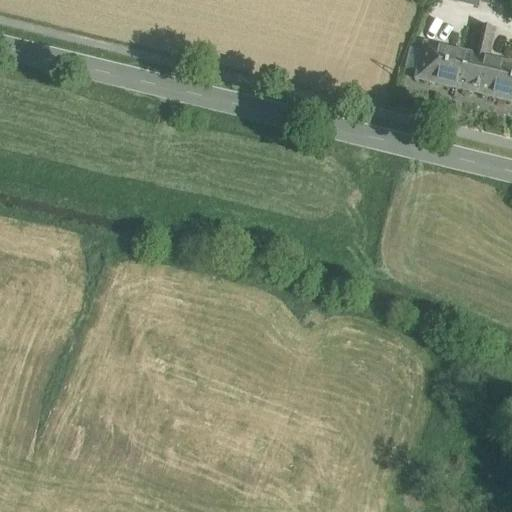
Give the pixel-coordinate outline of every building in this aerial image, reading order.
[(511,0),(503,0),(502,6),(511,8),(511,0)] [(495,31),(478,27),(475,39),(480,40),(476,58),(488,61),(495,31)] [(466,56),(423,45),(414,83),(454,92),(459,73),(461,74),(466,56)] [(476,58),(466,56),(461,74),(459,73),(454,92),(492,101),(501,64),(488,61),(476,58)] [(511,66),(501,64),(492,101),(511,105),(511,66)]
